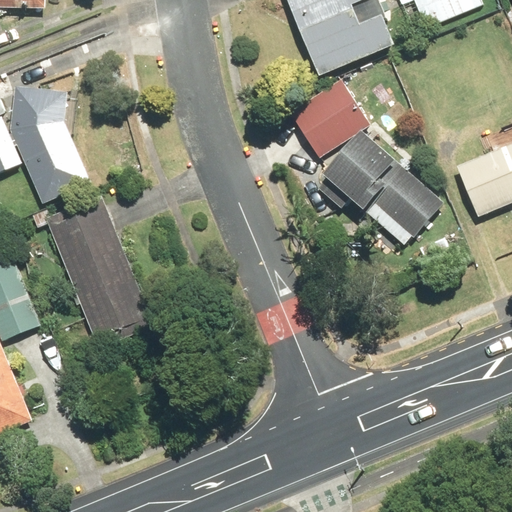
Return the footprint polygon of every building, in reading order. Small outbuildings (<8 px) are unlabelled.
[(383,0),(291,0),(320,72),(400,40),(383,0)] [(400,0),(410,26),(426,21),(428,28),(486,5),(483,0),(400,0)] [(13,127),(46,198),(94,176),(68,119),(71,87),(17,82),(13,127)] [(3,120),(0,121),(0,175),(22,166),(3,120)] [(449,197),(366,125),(319,179),(403,250),(449,197)] [(483,214),(511,201),(511,138),(460,161),(483,214)] [(106,191),(49,213),(101,346),(158,323),(106,191)] [(0,430),(36,416),(0,330),(0,430)]
